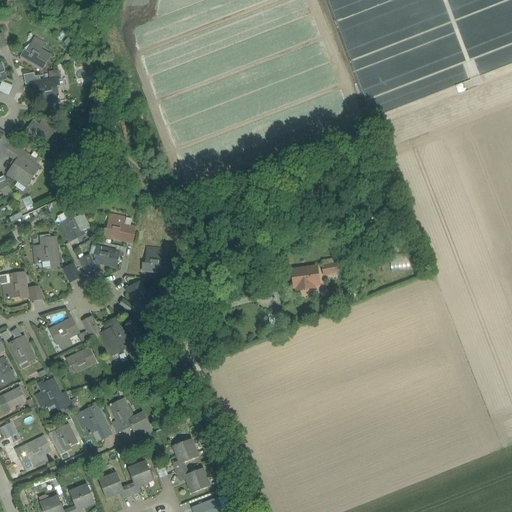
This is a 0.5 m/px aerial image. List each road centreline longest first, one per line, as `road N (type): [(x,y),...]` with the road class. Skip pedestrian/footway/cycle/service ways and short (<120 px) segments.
road 1 (track): [(259,511),(193,357),(219,287)]
road 2 (residential): [(0,326),(96,295),(193,357)]
